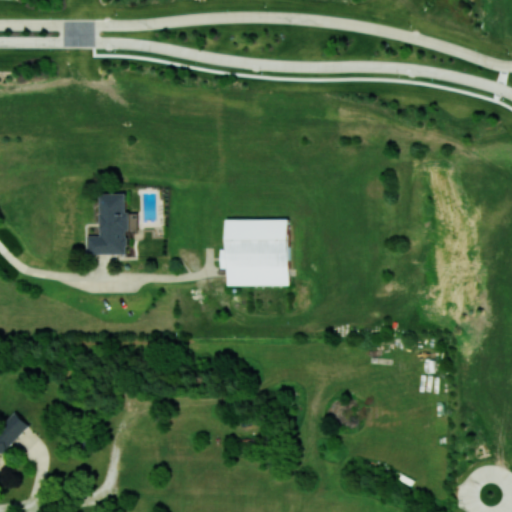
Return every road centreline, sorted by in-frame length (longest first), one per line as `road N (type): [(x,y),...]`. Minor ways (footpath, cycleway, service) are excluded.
road 1 (residential): [(511,64),(396,32),(307,19),(0,23)]
road 2 (residential): [(0,41),(141,43),(237,61),(404,67),(511,93)]
